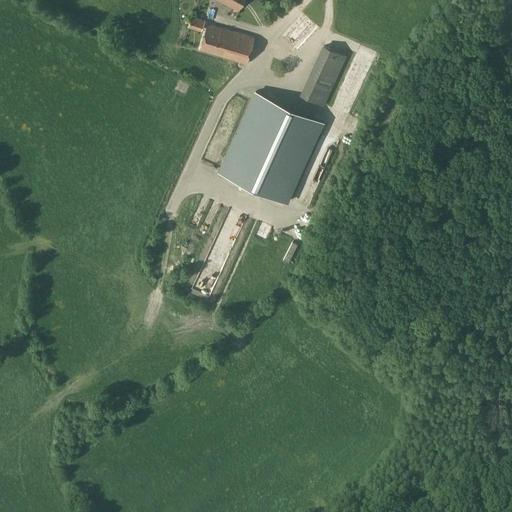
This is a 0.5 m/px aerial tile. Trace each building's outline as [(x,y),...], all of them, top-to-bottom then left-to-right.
[(217,0),(239,12),(245,0),(217,0)] [(299,48),(317,27),(303,15),(285,36),(299,48)] [(201,30),(204,21),(191,17),(188,26),(201,30)] [(245,63),(253,38),(207,25),(200,50),(245,63)] [(323,107),(348,54),(322,43),(298,96),(323,107)] [(232,91),(235,84),(205,70),(202,78),(232,91)] [(256,90),(221,170),(287,202),(321,121),(256,90)]
